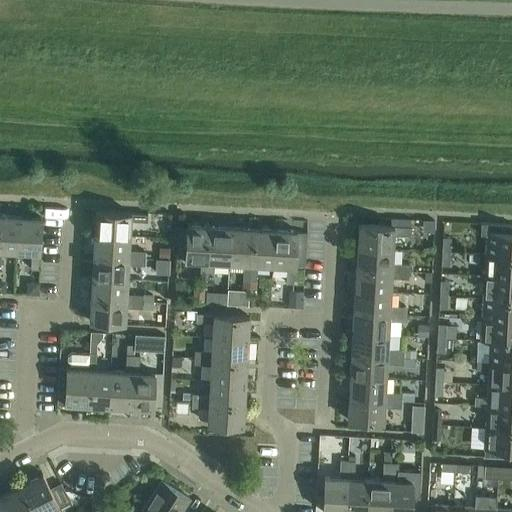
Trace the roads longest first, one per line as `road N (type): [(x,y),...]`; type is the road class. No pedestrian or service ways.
road 1 (residential): [(73,201),(68,312),(30,310),(28,448)]
road 2 (residential): [(276,511),(285,495),(287,443),(270,405),(273,318),(331,320)]
road 3 (unclassified): [(105,433),(145,438),(261,511)]
